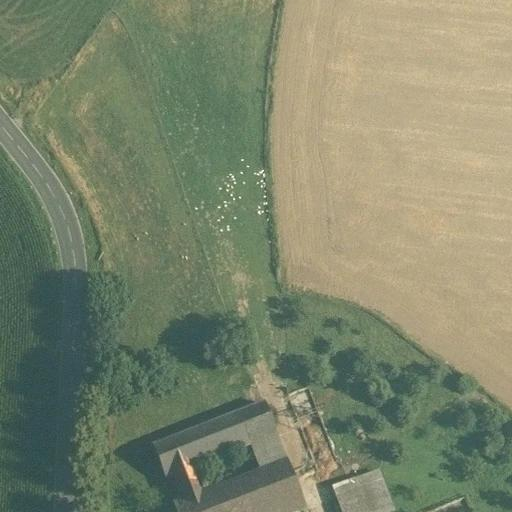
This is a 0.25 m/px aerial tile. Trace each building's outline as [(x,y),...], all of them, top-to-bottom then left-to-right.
[(265,406),(154,449),(167,482),(175,479),(194,471),(251,450),(278,439),(265,406)] [(278,439),(251,450),(261,476),(288,466),(278,439)] [(185,505),(175,509),(176,511),(304,511),(306,511),(288,466),(261,476),(204,498),(185,505)] [(194,471),(175,479),(185,505),(204,498),(194,471)] [(395,511),(383,474),(355,482),(366,511),(395,511)] [(366,511),(355,482),(333,491),(340,511),(366,511)]
